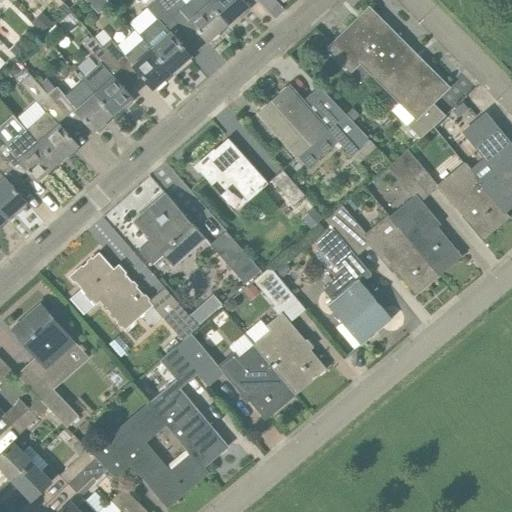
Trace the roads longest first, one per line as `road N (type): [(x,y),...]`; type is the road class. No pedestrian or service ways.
road 1 (residential): [(0,284),(324,0)]
road 2 (tertiary): [(227,511),(511,276)]
road 3 (residential): [(511,92),(421,0)]
